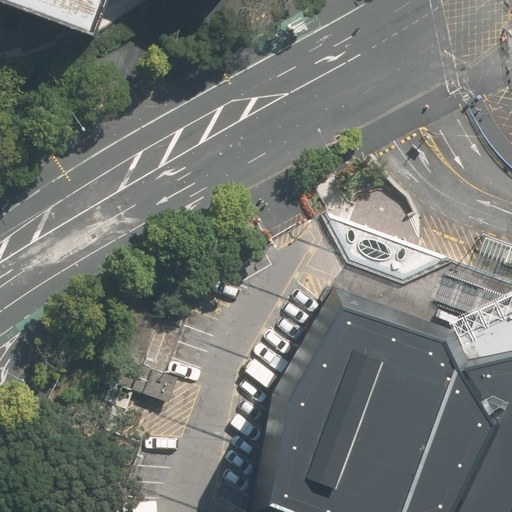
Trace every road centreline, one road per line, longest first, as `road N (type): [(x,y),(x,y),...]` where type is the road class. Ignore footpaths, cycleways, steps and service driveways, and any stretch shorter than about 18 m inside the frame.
road 1 (tertiary): [(440,0),(132,169)]
road 2 (secondary): [(132,169),(0,384)]
road 3 (tertiary): [(132,169),(0,256)]
